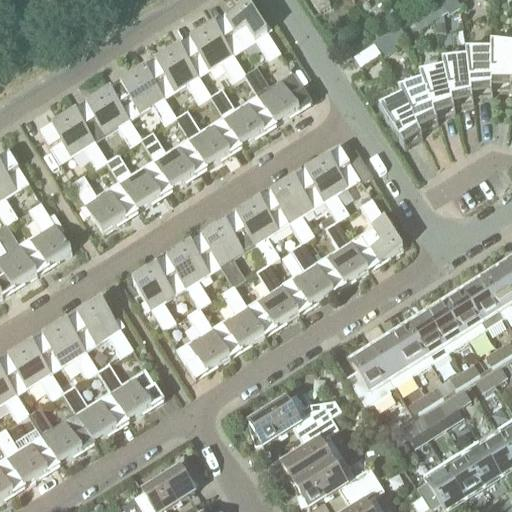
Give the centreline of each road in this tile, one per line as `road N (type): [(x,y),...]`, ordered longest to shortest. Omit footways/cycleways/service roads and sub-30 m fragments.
road 1 (residential): [(104,278),(357,116)]
road 2 (residential): [(194,415),(447,254)]
road 3 (residential): [(4,121),(201,0)]
road 4 (residential): [(104,278),(4,121)]
road 5 (residential): [(37,511),(194,415)]
road 6 (residential): [(447,254),(357,116)]
road 7 (residential): [(194,415),(104,278)]
road 8 (residential): [(357,116),(284,0)]
road 9 (residential): [(0,343),(104,278)]
